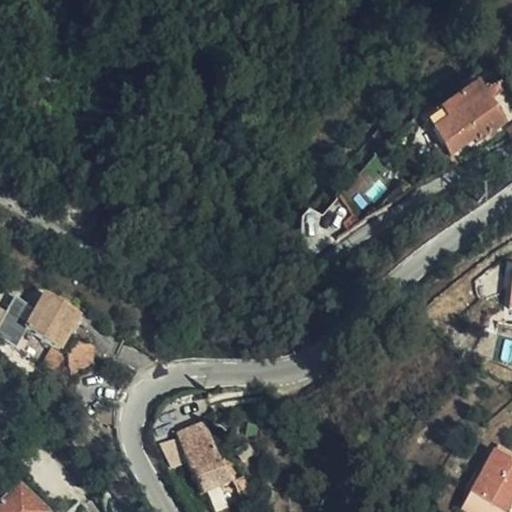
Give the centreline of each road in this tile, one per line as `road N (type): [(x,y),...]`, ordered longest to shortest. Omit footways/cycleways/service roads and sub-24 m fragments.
road 1 (residential): [(511,142),(314,265),(247,286),(181,279),(61,235),(0,196)]
road 2 (tertiary): [(511,197),(325,337),(271,362),(152,382),(127,415),(165,511)]
